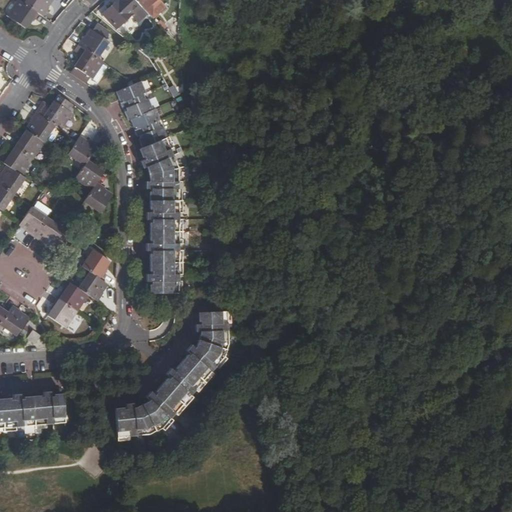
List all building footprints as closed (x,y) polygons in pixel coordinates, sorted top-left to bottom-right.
[(38,13),(24,4),(18,0),(17,0),(7,15),(25,28),(30,20),(32,22),(38,13)] [(38,13),(43,17),(49,8),(48,7),(52,0),(26,0),(24,4),(38,13)] [(117,29),(140,7),(133,0),(117,0),(102,14),(117,29)] [(133,0),(140,7),(144,11),(149,7),(152,10),(162,1),(160,0),(133,0)] [(84,37),(78,46),(98,59),(109,42),(105,39),(109,32),(97,23),(92,30),(91,29),(85,38),(84,37)] [(77,61),(69,73),(85,84),(90,77),(92,78),(103,62),(98,59),(78,46),(75,51),(79,54),(76,59),(77,61)] [(141,81),(116,91),(120,100),(122,99),(124,102),(128,100),(130,106),(127,108),(127,111),(125,112),(128,120),(130,120),(133,127),(137,126),(142,137),(138,138),(142,148),(138,149),(142,157),(144,156),(145,159),(140,160),(143,167),(148,166),(151,173),(151,181),(146,181),(146,188),(151,189),(151,212),(146,212),(146,219),(151,219),(151,242),(146,243),(146,250),(151,250),(151,274),(146,274),(146,281),(151,281),(151,293),(178,293),(178,168),(166,138),(167,137),(162,126),(160,127),(158,121),(160,120),(155,109),(153,110),(148,99),(146,100),(143,94),(146,93),(141,81)] [(54,126),(59,129),(71,112),(68,110),(72,105),(57,95),(47,109),(39,103),(34,112),(54,126)] [(43,142),(54,126),(34,112),(29,119),(31,121),(25,130),(43,142)] [(31,159),(43,142),(25,130),(19,138),(17,137),(11,145),(31,159)] [(84,165),(89,158),(97,145),(89,140),(87,142),(79,136),(76,141),(67,154),(84,165)] [(2,163),(7,166),(20,175),(31,159),(11,145),(6,153),(8,155),(2,163)] [(97,181),(104,171),(96,166),(97,163),(89,158),(84,165),(75,178),(91,189),(97,181)] [(0,185),(13,194),(24,178),(20,175),(7,166),(2,174),(0,172),(0,185)] [(91,189),(83,201),(99,212),(111,194),(104,189),(105,187),(97,181),(91,189)] [(0,209),(2,211),(13,194),(0,185),(0,209)] [(25,231),(34,238),(48,218),(31,206),(20,223),(19,224),(27,229),(25,231)] [(48,218),(34,238),(42,243),(44,241),(51,246),(64,228),(48,218)] [(93,249),(81,266),(88,271),(100,279),(106,271),(103,269),(109,261),(93,249)] [(100,292),(106,283),(100,279),(88,271),(77,288),(87,295),(96,301),(103,293),(100,292)] [(61,289),(56,297),(75,311),(87,295),(77,288),(69,282),(63,291),(61,289)] [(75,311),(56,297),(50,306),(52,307),(46,315),(64,327),(75,311)] [(21,310),(13,305),(9,310),(0,323),(0,325),(15,335),(27,318),(19,312),(21,310)] [(0,323),(9,310),(1,305),(0,306),(0,323)] [(114,411),(116,437),(148,434),(163,428),(164,430),(227,359),(224,355),(228,343),(226,311),(200,312),(201,323),(195,323),(195,331),(201,331),(200,336),(198,343),(195,347),(191,344),(186,350),(190,353),(175,371),(171,368),(166,373),(170,377),(155,394),(151,391),(145,397),(150,401),(137,408),(134,408),(133,403),(126,403),(126,409),(114,410),(114,411)] [(40,336),(32,330),(26,338),(34,344),(40,336)] [(0,427),(65,423),(63,395),(52,396),(51,391),(43,392),(44,397),(21,399),(21,394),(13,394),(13,400),(0,400),(0,427)]
